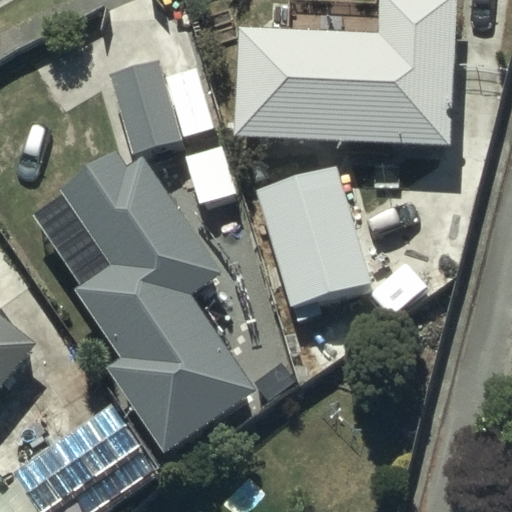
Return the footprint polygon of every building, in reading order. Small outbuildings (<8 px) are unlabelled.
[(263,39),(263,143),(457,143),(456,0),(392,0),(392,39),(263,39)] [(260,395),(195,301),(228,278),(144,157),(215,137),(197,74),(169,82),(164,66),(111,81),(131,149),(62,196),(114,271),(78,296),(126,365),(111,376),(168,459),(260,395)] [(335,163),(256,187),(292,304),(371,279),(335,163)] [(0,400),(39,354),(0,321),(0,400)] [(108,511),(160,476),(114,412),(0,491),(0,511),(108,511)]
